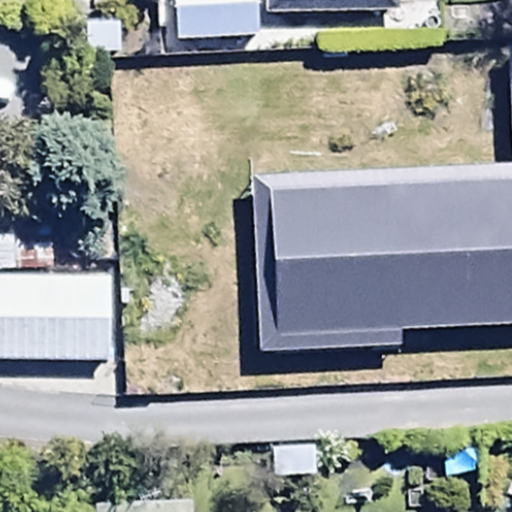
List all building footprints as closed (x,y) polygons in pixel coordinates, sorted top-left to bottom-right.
[(256,0),(256,20),(392,19),(391,0),(256,0)] [(132,28),(76,29),(77,65),(133,63),(132,28)] [(116,218),(119,342),(249,339),(245,217),(267,217),(268,232),(295,231),(296,240),(462,236),(458,88),(261,93),(262,137),(246,137),(246,159),(226,160),(227,177),(158,179),(159,217),(116,218)] [(0,286),(14,287),(14,238),(0,237),(0,286)] [(14,287),(0,286),(0,366),(103,367),(103,287),(14,287)]
